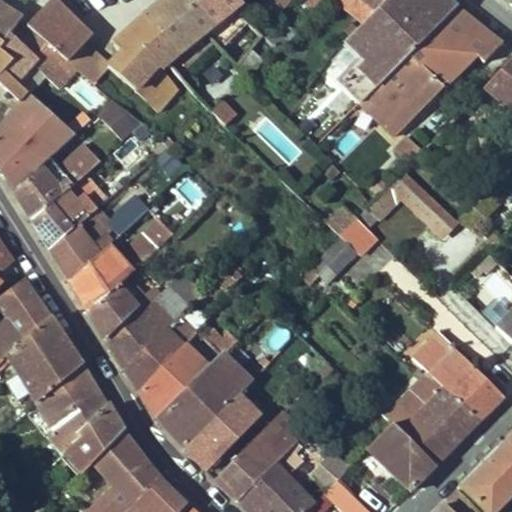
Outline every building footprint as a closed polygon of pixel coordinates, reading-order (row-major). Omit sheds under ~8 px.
[(27,27),(67,62),(85,43),(90,38),(51,0),(29,25),(27,27)] [(167,65),(178,78),(215,45),(205,35),(183,0),(165,0),(143,19),(175,58),(167,65)] [(215,45),(221,51),(248,23),(235,11),(243,4),(240,0),(183,0),(205,35),(215,45)] [(277,0),(271,8),(279,15),(292,0),(277,0)] [(336,81),(360,105),(361,104),(407,57),(455,8),(444,0),(387,0),(373,14),(343,44),(333,59),(345,71),(336,81)] [(356,0),(373,14),(387,0),(356,0)] [(0,41),(3,44),(9,35),(21,19),(0,5),(0,41)] [(407,57),(440,91),(475,55),(483,63),(501,45),(455,8),(407,57)] [(108,69),(159,114),(179,92),(160,71),(167,65),(175,58),(143,19),(113,46),(120,53),(109,66),(107,68),(108,69)] [(2,71),(14,83),(30,65),(42,75),(58,89),(75,69),(67,62),(27,27),(14,40),(9,35),(3,44),(0,48),(0,53),(9,61),(2,71)] [(263,38),(280,54),(289,44),(271,28),(263,38)] [(0,131),(27,94),(14,83),(2,71),(9,61),(0,53),(0,48),(3,44),(0,41),(0,131)] [(85,43),(67,62),(75,69),(93,85),(108,69),(107,68),(109,66),(85,43)] [(252,51),(237,68),(248,79),(263,61),(252,51)] [(361,104),(395,137),(440,91),(407,57),(361,104)] [(511,59),(483,89),(511,112),(511,59)] [(27,94),(33,87),(32,86),(42,75),(30,65),(14,83),(27,94)] [(27,94),(35,101),(41,94),(33,87),(27,94)] [(0,131),(0,171),(13,192),(49,159),(74,136),(35,101),(27,94),(0,131)] [(97,115),(128,138),(143,125),(112,102),(97,115)] [(212,114),(221,123),(229,115),(221,106),(212,114)] [(251,135),(289,160),(302,142),(263,117),(251,135)] [(298,126),(308,136),(316,129),(305,119),(298,126)] [(162,143),(168,149),(173,144),(167,138),(162,143)] [(408,165),(420,152),(408,141),(407,143),(403,139),(394,148),(398,152),(396,154),(408,165)] [(64,168),(77,182),(87,174),(100,163),(85,147),(64,168)] [(173,155),(162,165),(175,180),(186,170),(173,155)] [(13,192),(31,222),(73,186),(49,159),(13,192)] [(324,173),(331,181),(339,173),(331,165),(324,173)] [(511,166),(461,219),(474,232),(503,202),(507,205),(511,200),(511,166)] [(358,216),(369,227),(376,220),(377,221),(401,197),(443,235),(457,222),(403,171),(358,216)] [(77,182),(73,186),(94,212),(107,201),(87,174),(77,182)] [(73,186),(31,222),(49,251),(89,216),(94,212),(73,186)] [(325,223),(339,236),(356,219),(342,206),(325,223)] [(104,236),(111,244),(137,221),(125,208),(110,221),(115,227),(104,236)] [(49,251),(68,282),(110,245),(111,244),(104,236),(89,216),(49,251)] [(160,219),(121,258),(134,272),(175,234),(160,219)] [(357,254),(361,258),(378,241),(356,219),(339,236),(357,254)] [(486,243),(494,250),(502,242),(494,234),(486,243)] [(319,279),(326,287),(357,254),(339,236),(308,267),(319,279)] [(0,274),(12,263),(0,245),(0,285),(1,285),(0,284),(0,274)] [(68,282),(87,313),(118,287),(134,272),(121,258),(110,245),(68,282)] [(478,267),(486,275),(497,263),(489,256),(478,267)] [(229,265),(237,272),(241,269),(233,261),(229,265)] [(290,286),(300,276),(302,274),(291,263),(283,271),(284,280),(290,286)] [(191,303),(204,316),(242,278),(237,272),(229,265),(200,295),(191,303)] [(300,276),(310,287),(319,279),(308,267),(302,274),(300,276)] [(179,275),(161,294),(155,301),(175,320),(179,316),(191,303),(200,295),(179,275)] [(0,311),(5,319),(22,342),(49,318),(23,280),(0,297),(0,311)] [(145,295),(153,303),(155,301),(161,294),(154,286),(145,295)] [(87,313),(109,348),(143,313),(118,287),(87,313)] [(494,297),(480,310),(494,324),(508,310),(494,297)] [(286,298),(276,309),(289,321),(298,310),(286,298)] [(109,348),(125,372),(175,320),(155,301),(153,303),(143,313),(109,348)] [(511,310),(494,329),(511,345),(511,310)] [(175,320),(125,372),(138,392),(183,343),(195,331),(179,316),(175,320)] [(29,393),(36,404),(81,366),(49,318),(22,342),(6,355),(7,357),(18,375),(5,383),(16,401),(29,393)] [(0,362),(7,357),(6,355),(22,342),(5,319),(0,323),(0,362)] [(214,329),(203,339),(221,356),(236,340),(228,332),(222,338),(214,329)] [(444,390),(478,421),(502,397),(437,333),(413,358),(428,374),(423,380),(439,395),(444,390)] [(183,343),(138,392),(158,420),(209,368),(183,343)] [(209,368),(158,420),(184,450),(237,396),(249,385),(221,356),(209,368)] [(258,362),(265,369),(270,363),(263,356),(258,362)] [(48,434),(63,454),(78,439),(75,436),(106,407),(81,366),(36,404),(51,432),(48,434)] [(339,386),(346,393),(352,387),(345,380),(339,386)] [(401,434),(434,466),(478,421),(444,390),(439,395),(423,380),(385,419),(390,423),(401,434)] [(237,396),(184,450),(206,472),(260,417),(237,396)] [(63,454),(82,475),(92,464),(121,434),(106,407),(75,436),(78,439),(63,454)] [(281,413),(271,422),(294,445),(297,442),(304,435),(281,413)] [(214,480),(237,503),(294,445),(271,422),(214,480)] [(366,449),(409,492),(434,466),(401,434),(390,423),(366,449)] [(102,497),(85,511),(126,511),(156,480),(121,434),(92,464),(112,487),(102,497)] [(482,511),(495,511),(501,507),(511,495),(511,436),(460,489),(482,511)] [(307,511),(314,506),(286,477),(300,465),(294,455),(302,448),(297,442),(294,445),(237,503),(247,511),(307,511)] [(337,481),(346,471),(329,456),(312,474),(329,489),(337,481)] [(82,475),(102,497),(112,487),(92,464),(82,475)] [(156,480),(126,511),(179,511),(184,507),(156,480)] [(314,506),(307,511),(367,511),(337,481),(329,489),(314,506)] [(450,511),(479,511),(458,491),(444,506),(450,511)]
